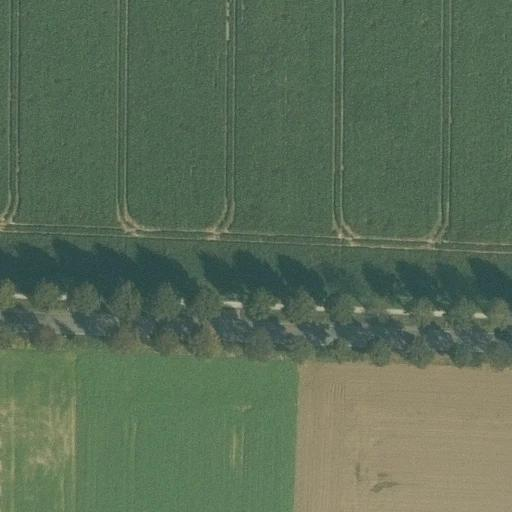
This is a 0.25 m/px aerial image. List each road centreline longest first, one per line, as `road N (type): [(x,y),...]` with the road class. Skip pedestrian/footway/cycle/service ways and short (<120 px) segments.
road 1 (tertiary): [(511,346),(0,324)]
road 2 (track): [(75,511),(79,327)]
